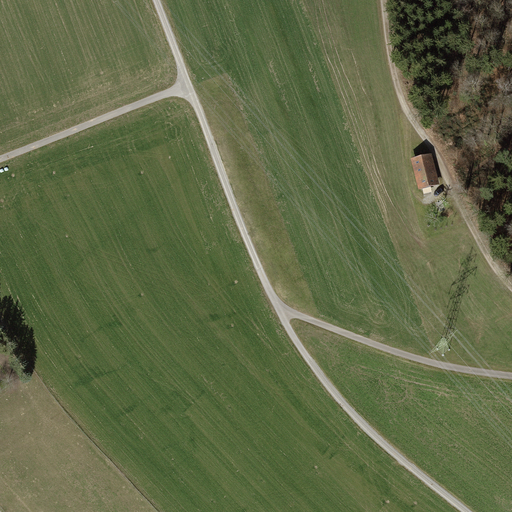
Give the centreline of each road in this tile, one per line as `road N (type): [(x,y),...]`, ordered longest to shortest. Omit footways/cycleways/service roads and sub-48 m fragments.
road 1 (track): [(155,0),(277,305)]
road 2 (track): [(384,0),(406,107),(511,286)]
road 3 (track): [(277,305),(343,402),(467,511)]
road 4 (track): [(277,305),(391,350),(511,375)]
road 5 (track): [(188,85),(0,159)]
